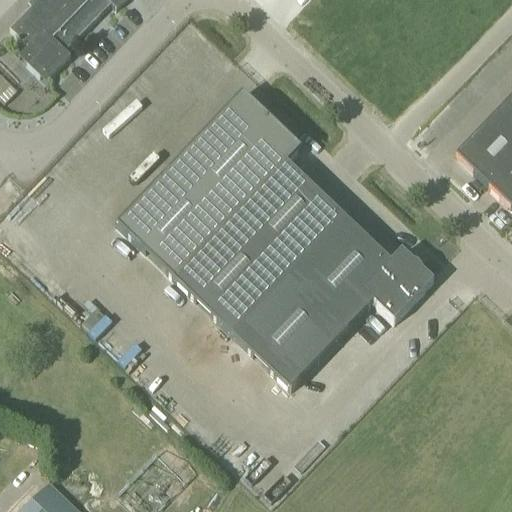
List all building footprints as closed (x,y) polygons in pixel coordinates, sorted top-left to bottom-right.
[(30,0),(34,3),(27,10),(30,13),(9,35),(35,60),(25,70),(39,84),(44,79),(49,84),(69,63),(64,58),(110,11),(115,16),(128,2),(126,0),(30,0)] [(264,0),(276,11),(285,0),(264,0)] [(288,397),(372,310),(392,329),(432,288),(400,258),(389,269),(286,170),(299,156),(241,100),(115,231),(288,397)] [(511,217),(511,103),(455,163),(511,217)] [(0,244),(0,247),(20,265),(28,256),(6,237),(0,244)] [(70,511),(49,491),(35,505),(42,511),(70,511)]
